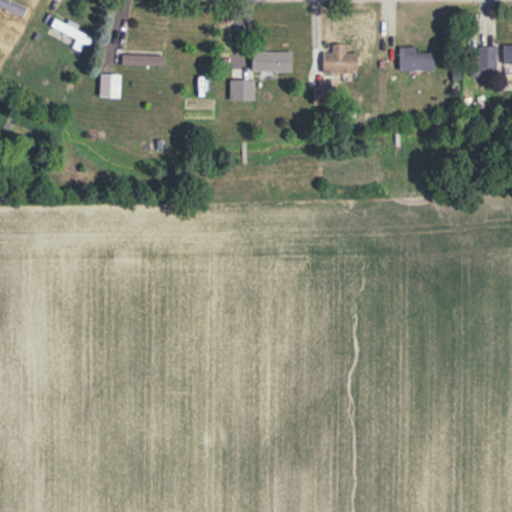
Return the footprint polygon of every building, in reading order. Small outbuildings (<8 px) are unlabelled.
[(93,36),(54,18),(46,35),(85,53),(93,36)] [(323,54),(323,75),(358,75),(358,54),(346,54),(346,44),(332,44),(332,54),(323,54)] [(503,64),(511,63),(511,44),(503,45),(503,64)] [(165,45),(121,45),(121,66),(165,66),(165,45)] [(496,46),(478,46),(478,54),(466,54),(466,77),(496,77),(496,46)] [(434,71),(434,52),(417,52),(417,47),(400,47),(400,71),(434,71)] [(252,53),(252,71),(293,71),(293,53),(252,53)] [(254,80),(230,80),(230,101),(254,101),(254,80)] [(333,106),(333,86),(313,86),(313,106),(333,106)]
